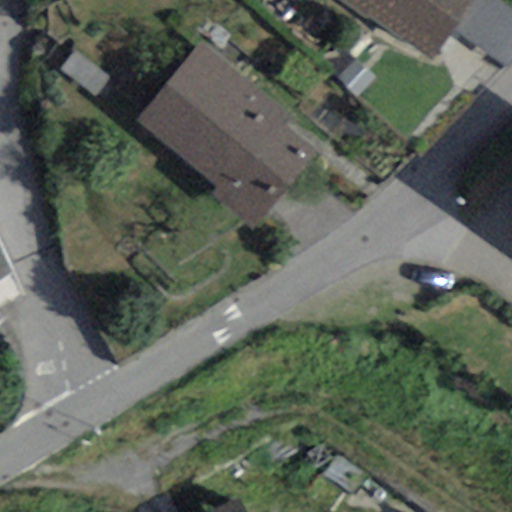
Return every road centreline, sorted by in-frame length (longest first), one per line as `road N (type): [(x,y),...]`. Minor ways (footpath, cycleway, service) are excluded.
road 1 (residential): [(511,94),(393,218),(74,410)]
road 2 (residential): [(0,180),(41,287),(74,410)]
